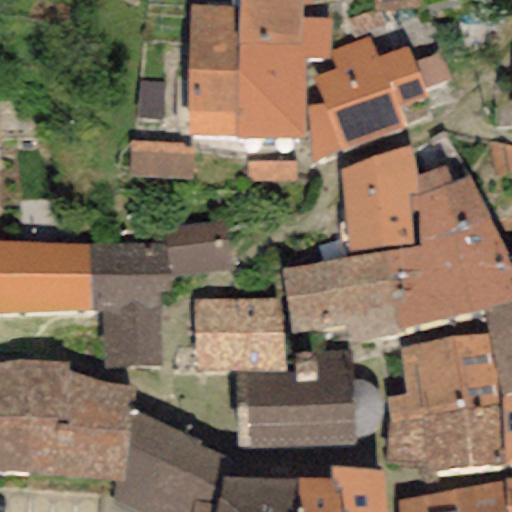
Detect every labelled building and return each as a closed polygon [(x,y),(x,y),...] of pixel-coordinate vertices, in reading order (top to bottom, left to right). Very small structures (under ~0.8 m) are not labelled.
[(329,52),(330,19),(301,18),(301,0),(240,0),(240,8),(237,137),(303,139),(306,59),(329,60),(329,52)] [(371,0),(373,11),(419,6),(418,0),(371,0)] [(240,8),(189,7),(186,135),(237,137),(240,8)] [(367,36),(329,52),(337,69),(313,78),(325,103),(307,107),(313,162),(407,126),(397,103),(423,92),(409,48),(375,58),(367,36)] [(164,82),(135,81),(134,121),(163,122),(164,82)] [(511,145),(490,141),(492,174),(511,172),(511,145)] [(194,145),(128,143),(127,178),(192,180),(194,145)] [(339,171),(349,261),(385,255),(415,249),(407,197),(417,196),(414,178),(408,147),(339,171)] [(295,164),(246,164),(247,182),(295,181),(295,164)] [(445,167),(414,178),(417,196),(407,197),(415,249),(385,255),(397,335),(483,307),(511,298),(511,291),(506,278),(511,276),(511,271),(505,258),(468,178),(448,182),(445,167)] [(163,226),(165,243),(167,274),(228,271),(221,220),(163,226)] [(0,314),(91,312),(85,246),(0,242),(0,314)] [(165,243),(85,246),(91,312),(101,312),(103,368),(159,366),(160,295),(168,293),(167,274),(165,243)] [(349,261),(283,271),(293,337),(346,329),(348,343),(397,335),(385,255),(349,261)] [(511,256),(505,258),(511,271),(511,276),(506,278),(511,291),(511,298),(483,307),(489,335),(497,395),(511,391),(511,256)] [(279,299),(193,301),(194,373),(237,372),(280,371),(280,356),(279,299)] [(489,335),(397,348),(404,394),(386,397),(390,421),(499,405),(497,395),(489,335)] [(351,354),(280,356),(280,371),(237,372),(238,451),(355,445),(355,435),(366,433),(374,428),(379,419),(383,408),(382,396),(374,387),(364,382),(352,382),(351,354)] [(17,360),(0,362),(0,473),(55,476),(66,370),(67,363),(17,360)] [(127,391),(66,370),(55,476),(112,480),(124,480),(128,408),(127,391)] [(511,391),(497,395),(499,405),(502,466),(511,464),(511,391)] [(502,466),(499,405),(390,421),(385,461),(418,472),(502,466)] [(222,458),(128,408),(124,480),(112,480),(112,506),(126,511),(218,511),(221,477),(222,458)] [(385,511),(383,472),(329,467),(328,481),(338,481),(340,511),(385,511)] [(293,511),(293,479),(221,477),(218,511),(293,511)] [(328,481),(293,479),(293,511),(340,511),(338,481),(328,481)] [(507,511),(504,484),(394,499),(395,511),(507,511)]
